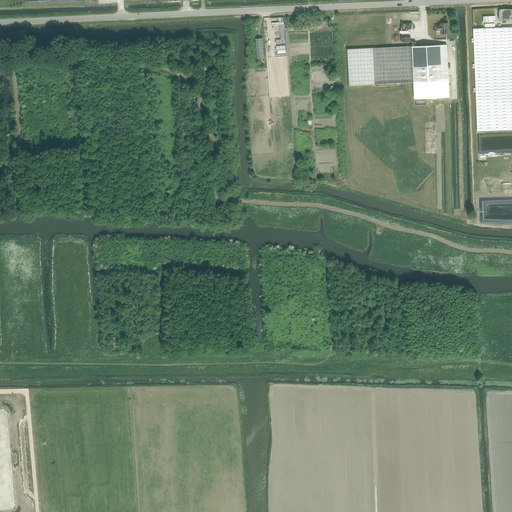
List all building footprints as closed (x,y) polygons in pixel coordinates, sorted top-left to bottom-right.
[(511,9),(498,10),(498,17),(511,17),(511,9)] [(440,25),(435,25),(436,31),(441,31),(441,34),(448,34),(448,23),(443,23),(443,24),(440,24),(440,25)] [(483,28),(473,29),(477,131),(511,129),(511,27),(496,28),(483,28)] [(257,59),(264,58),(262,38),(256,38),(257,59)] [(447,45),(412,46),(412,50),(412,52),(413,82),(448,80),(448,76),(442,77),(441,55),(447,54),(447,45)] [(411,46),(347,49),(349,86),(413,82),(411,46)] [(481,153),(511,152),(511,145),(505,145),(505,139),(498,140),(498,136),(480,137),(481,153)]
